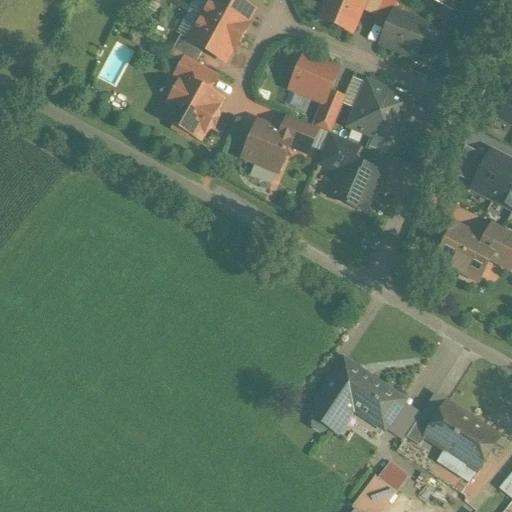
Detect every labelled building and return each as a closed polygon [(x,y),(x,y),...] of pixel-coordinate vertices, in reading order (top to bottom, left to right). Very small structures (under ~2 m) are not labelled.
[(232,0),(212,0),(203,17),(242,38),(246,30),(244,29),(254,12),(232,0)] [(327,0),(319,19),(352,33),(362,11),(366,0),(327,0)] [(383,0),(366,0),(362,11),(377,17),(383,0)] [(387,0),(386,0),(378,19),(389,24),(394,12),(398,4),(387,0)] [(429,26),(394,12),(389,24),(380,45),(415,59),(429,26)] [(242,38),(203,17),(189,41),(189,42),(204,50),(226,63),(236,45),(237,46),(242,38)] [(189,41),(181,36),(173,50),(188,59),(196,63),(204,50),(189,42),(189,41)] [(339,71),(305,57),(291,90),(324,104),(325,105),(330,93),(339,71)] [(196,63),(188,59),(188,61),(186,60),(176,77),(186,83),(186,82),(209,94),(218,78),(216,77),(217,75),(196,63)] [(209,94),(186,82),(186,83),(176,100),(172,98),(162,118),(176,126),(174,129),(187,136),(189,133),(201,140),(207,129),(211,128),(217,117),(216,112),(222,101),(209,94)] [(412,102),(368,83),(349,127),(394,146),(412,102)] [(345,100),(330,93),(325,105),(324,104),(314,128),(319,130),(330,134),(345,100)] [(511,94),(499,119),(511,125),(511,94)] [(314,128),(288,117),(281,133),(293,138),(289,148),(308,156),(319,130),(314,128)] [(281,133),(271,129),(266,131),(257,127),(244,158),(279,173),(289,148),(293,138),(281,133)] [(360,147),(331,135),(319,162),(332,168),(331,170),(341,174),(347,160),(353,163),(360,147)] [(511,165),(491,154),(472,191),(493,202),(511,165)] [(353,163),(347,160),(341,174),(330,199),(365,213),(382,175),(353,163)] [(511,164),(511,165),(493,202),(511,211),(511,164)] [(511,267),(511,233),(494,224),(485,242),(496,248),(490,259),(511,269),(511,267)] [(485,242),(456,226),(438,260),(478,281),(490,259),(496,248),(485,242)] [(402,402),(345,363),(309,415),(332,431),(349,406),(360,413),(361,411),(385,427),(402,402)] [(448,403),(435,394),(424,412),(436,420),(448,403)] [(500,437),(448,403),(436,420),(425,438),(425,439),(477,472),(500,437)] [(406,405),(388,432),(403,443),(406,438),(421,415),(406,405)] [(421,415),(406,438),(419,447),(425,439),(425,438),(436,420),(424,412),(421,415)] [(408,479),(389,464),(378,479),(397,493),(408,479)] [(511,475),(500,491),(511,500),(511,475)] [(376,477),(355,504),(365,511),(382,511),(397,493),(378,479),(376,477)]
